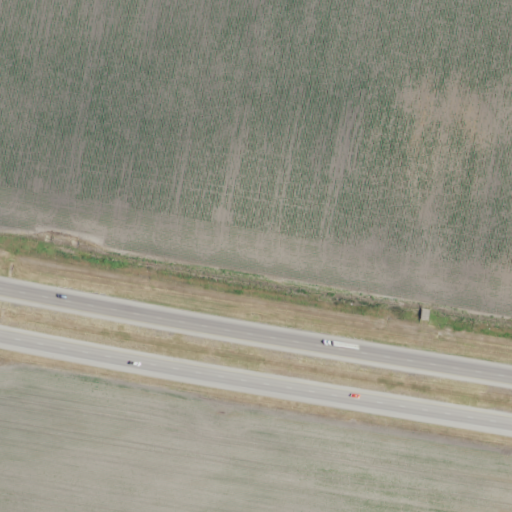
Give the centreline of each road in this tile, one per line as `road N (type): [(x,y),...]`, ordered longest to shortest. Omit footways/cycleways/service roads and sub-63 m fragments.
road 1 (trunk): [(0,335),(511,423)]
road 2 (trunk): [(511,375),(0,287)]
